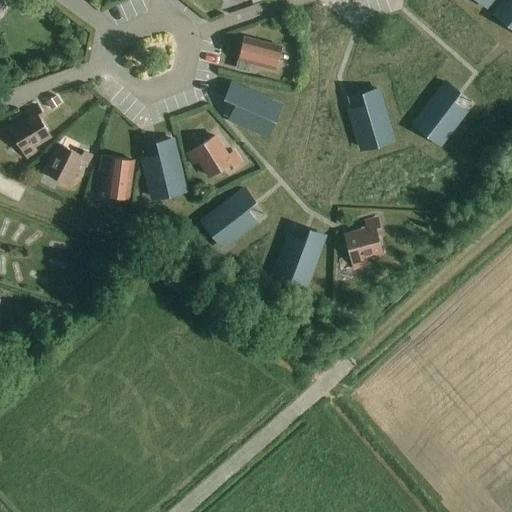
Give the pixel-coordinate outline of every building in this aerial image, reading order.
[(511,28),(511,0),(508,0),(501,9),(506,13),(511,17),(511,20),(508,26),(511,28)] [(275,69),(281,47),(244,38),(236,69),(248,72),(250,63),(275,69)] [(446,83),(420,117),(433,127),(427,133),(441,144),(465,112),(452,102),(459,93),(446,83)] [(232,84),(225,99),(236,104),(230,119),(266,135),(273,119),(265,116),(271,102),(232,84)] [(366,105),(350,110),(361,148),(377,143),(375,135),(390,131),(378,89),(362,94),(366,105)] [(27,158),(36,152),(33,146),(50,136),(38,116),(42,114),(37,106),(26,112),(30,118),(10,130),(27,158)] [(227,156),(215,136),(187,154),(193,163),(199,159),(209,176),(228,164),(231,168),(239,163),(233,153),(227,156)] [(159,155),(143,159),(152,197),(169,193),(167,185),(182,182),(172,140),(157,143),(159,155)] [(79,155),(59,145),(46,169),(70,181),(80,160),(86,163),(90,155),(82,151),(79,155)] [(128,198),(133,161),(102,157),(100,168),(109,169),(105,195),(128,198)] [(244,190),(210,216),(220,229),(213,234),(224,247),(255,222),(245,210),(254,202),(244,190)] [(367,230),(345,236),(353,268),(364,265),(362,258),(381,253),(376,231),(380,230),(378,220),(365,223),(367,230)] [(290,236),(276,273),(292,279),(295,271),(309,276),(324,236),(309,230),(305,241),(290,236)]
